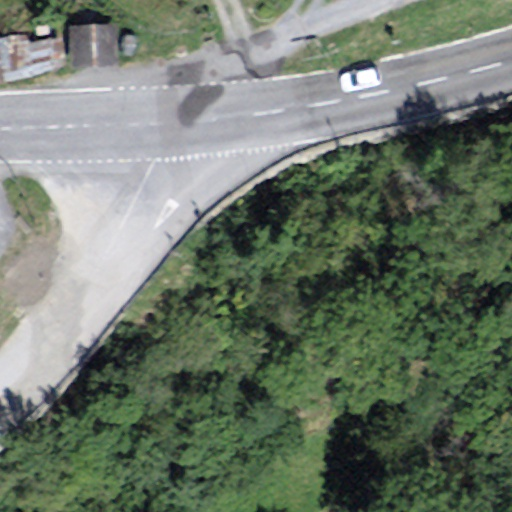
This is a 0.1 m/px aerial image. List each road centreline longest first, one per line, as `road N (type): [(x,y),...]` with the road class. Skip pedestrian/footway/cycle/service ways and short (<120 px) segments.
road 1 (tertiary): [(511,61),(311,108),(154,123)]
road 2 (residential): [(154,123),(152,173),(104,274),(0,405)]
road 3 (track): [(377,0),(214,71),(195,86),(185,121)]
road 4 (unclassified): [(154,123),(0,126)]
